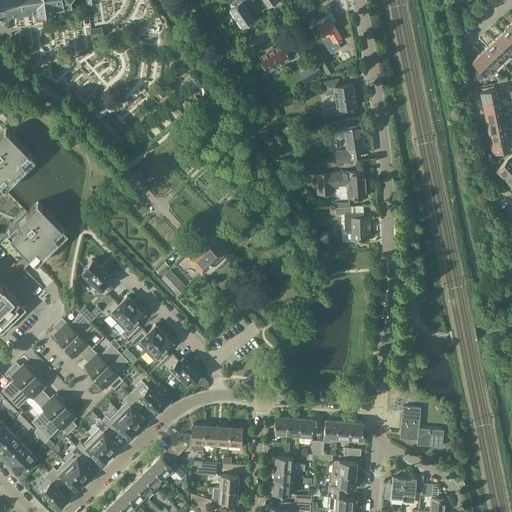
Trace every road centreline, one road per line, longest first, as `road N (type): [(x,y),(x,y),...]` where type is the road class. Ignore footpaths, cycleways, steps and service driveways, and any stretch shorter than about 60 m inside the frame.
road 1 (residential): [(379,406),(387,188),(358,0)]
road 2 (residential): [(511,0),(462,52),(485,170),(511,200)]
road 3 (residential): [(71,511),(177,407),(218,395)]
road 4 (residential): [(323,0),(224,58),(182,0)]
road 5 (residential): [(36,330),(88,384),(79,393),(72,399),(19,346)]
road 6 (residential): [(122,271),(213,363),(218,395)]
